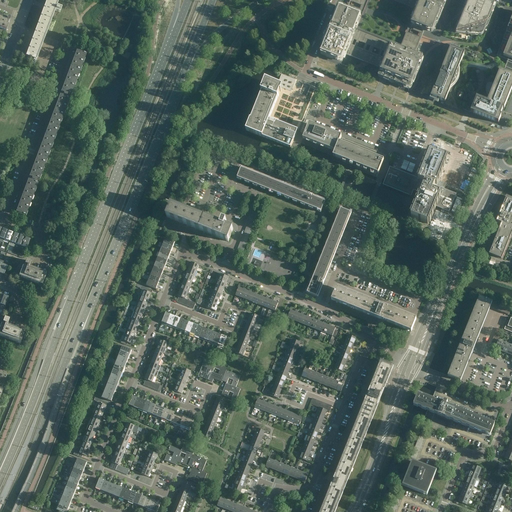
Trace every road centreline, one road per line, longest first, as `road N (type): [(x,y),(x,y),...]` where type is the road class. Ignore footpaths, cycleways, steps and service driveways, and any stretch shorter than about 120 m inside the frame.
road 1 (residential): [(231,252),(253,195),(231,187),(240,162),(356,207),(320,307)]
road 2 (primary): [(170,42),(66,305)]
road 3 (primary): [(86,314),(182,76)]
road 4 (tertiary): [(412,366),(474,212),(502,164)]
road 5 (primary): [(6,511),(86,314)]
road 6 (primary): [(15,511),(86,314)]
road 7 (residential): [(6,219),(55,86),(3,66)]
road 8 (primary): [(66,305),(0,476)]
road 9 (residential): [(465,134),(305,71)]
road 10 (primary): [(66,305),(0,459)]
road 11 (tertiary): [(352,511),(412,366)]
road 12 (residential): [(442,511),(464,459),(498,444),(511,409)]
